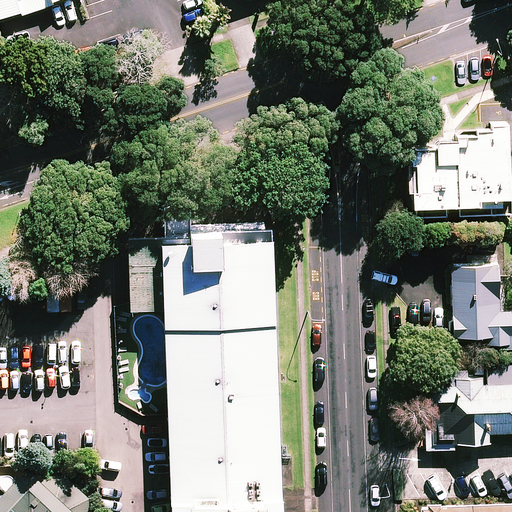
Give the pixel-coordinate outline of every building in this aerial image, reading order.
[(0,0),(0,10),(27,0),(0,0)] [(407,136),(407,197),(503,197),(503,117),(481,117),(481,127),(446,127),(446,137),(407,136)] [(271,511),(262,230),(153,234),(162,511),(271,511)] [(450,243),(396,243),(396,300),(450,299),(450,339),(511,338),(511,298),(499,299),(498,257),(450,257),(450,243)] [(511,371),(433,373),(433,423),(511,422),(511,371)] [(0,511),(84,511),(85,498),(59,474),(12,475),(0,487),(0,511)] [(511,511),(511,492),(424,493),(423,511),(511,511)]
